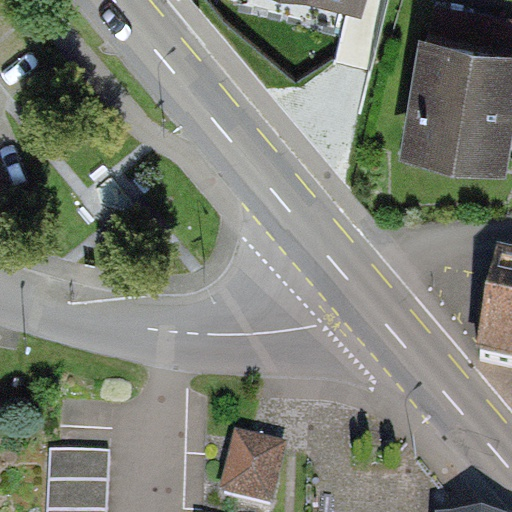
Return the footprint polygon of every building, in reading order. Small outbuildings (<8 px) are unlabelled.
[(236,0),(231,21),(387,63),(404,0),(236,0)] [(511,41),(437,28),(415,146),(511,163),(511,41)] [(511,261),(504,260),(486,361),(511,365),(511,261)] [(282,446),(234,436),(221,494),(269,505),(282,446)] [(119,511),(121,449),(51,447),(48,511),(119,511)]
